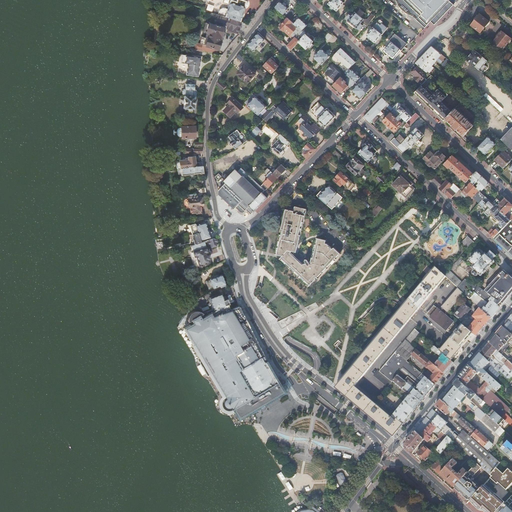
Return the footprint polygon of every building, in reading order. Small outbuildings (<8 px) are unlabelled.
[(220,15),(224,16),(243,23),(244,23),(250,15),(243,13),(246,4),(237,0),(225,0),(223,7),(220,6),(218,14),(220,15)] [(341,0),(331,0),(328,4),(329,4),(337,11),(344,2),(341,0)] [(398,0),(399,3),(401,5),(403,7),(405,9),(408,12),(411,14),(415,15),(416,15),(418,14),(420,16),(418,18),(422,21),(421,22),(425,27),(430,23),(428,21),(430,20),(431,21),(433,20),(434,21),(433,23),(435,24),(439,20),(438,18),(440,17),(441,16),(444,14),(444,13),(445,12),(446,11),(447,9),(448,8),(450,9),(454,4),(453,3),(451,4),(449,2),(451,1),(449,0),(398,0)] [(275,7),(283,14),(288,8),(280,1),(275,7)] [(440,17),(438,18),(439,20),(450,9),(448,8),(447,9),(446,11),(445,12),(444,13),(444,14),(441,16),(440,17)] [(346,19),(360,30),(365,24),(367,26),(375,16),(372,14),(368,19),(364,19),(362,17),(366,13),(361,9),(357,13),(355,12),(352,16),(350,14),(346,19)] [(480,12),(471,23),(481,31),(490,20),(480,12)] [(229,26),(227,30),(227,32),(232,34),(233,31),(237,33),(244,25),(242,24),(243,23),(224,16),(220,15),(219,18),(228,21),(226,25),(229,26)] [(293,24),(302,31),(307,25),(299,18),(295,15),(290,20),(293,24)] [(288,18),(279,28),(284,32),(285,31),(294,39),(295,38),(295,37),(302,31),(293,24),(290,20),(289,19),(288,18)] [(208,32),(206,37),(203,36),(201,42),(198,42),(196,43),(196,46),(198,48),(201,48),(200,51),(204,52),(216,53),(217,49),(218,49),(218,48),(221,41),(220,41),(220,39),(222,39),(223,35),(222,35),(224,28),(212,24),(213,22),(209,21),(208,23),(207,22),(204,31),(208,32)] [(376,42),(388,28),(382,23),(381,25),(377,22),(366,35),(375,43),(376,42)] [(295,37),(300,42),(299,42),(307,50),(309,48),(311,50),(315,45),(313,43),(314,42),(315,40),(315,38),(312,36),(310,35),(309,37),(306,34),(306,33),(306,32),(304,30),(303,31),(302,31),(302,30),(302,31),(295,37)] [(501,30),(493,41),(503,49),(511,37),(501,30)] [(387,38),(402,50),(407,44),(392,31),(387,38)] [(259,32),(246,47),(249,49),(250,48),(255,51),(265,39),(259,32)] [(294,39),(287,45),(292,50),(299,42),(295,38),(294,39)] [(383,49),(395,59),(401,51),(402,50),(387,38),(386,40),(390,43),(387,47),(386,46),(383,49)] [(432,46),(415,63),(427,72),(435,62),(442,54),(432,46)] [(335,55),(349,69),(356,62),(350,57),(351,56),(347,52),(346,53),(343,50),(344,49),(342,47),(335,55)] [(473,47),(465,56),(479,69),(484,63),(487,59),(473,47)] [(322,49),(313,57),(321,65),(330,56),(322,49)] [(201,57),(183,55),(181,64),(187,65),(186,76),(198,77),(201,57)] [(272,56),(264,65),(273,73),(279,66),(273,60),(275,59),(272,56)] [(415,77),(424,83),(431,76),(427,72),(415,63),(413,66),(415,67),(412,71),(416,75),(415,77)] [(246,65),(239,74),(240,76),(240,78),(242,80),(245,80),(248,83),(256,74),(246,65)] [(341,74),(332,65),(329,68),(330,70),(327,73),(335,81),(341,74)] [(345,73),(355,82),(360,77),(352,70),(351,70),(349,69),(345,73)] [(365,75),(368,77),(373,72),(371,69),(365,75)] [(257,78),(263,83),(267,79),(261,73),(257,78)] [(351,82),(349,84),(350,85),(349,86),(352,88),(357,83),(355,82),(345,73),(344,74),(349,79),(349,80),(351,82)] [(334,85),(343,93),(349,86),(346,83),(347,82),(341,77),(334,85)] [(469,81),(472,84),(471,86),(475,89),(476,87),(479,83),(472,78),(469,81)] [(218,84),(223,89),(226,85),(220,79),(218,84)] [(359,85),(367,93),(371,88),(363,80),(361,79),(357,83),(359,85)] [(437,86),(440,88),(448,94),(451,91),(439,82),(437,86)] [(183,91),(182,94),(183,96),(184,96),(195,97),(196,96),(196,91),(195,90),(194,90),(195,85),(185,84),(185,89),(184,89),(183,91)] [(415,92),(444,120),(446,118),(452,112),(441,101),(448,94),(440,88),(436,93),(434,95),(427,88),(423,84),(415,92)] [(353,91),(361,99),(367,93),(359,85),(353,91)] [(427,88),(434,95),(436,93),(429,86),(427,88)] [(184,97),(183,109),(194,109),(195,98),(195,97),(184,96),(184,97)] [(248,104),(250,106),(259,115),(265,108),(266,106),(255,96),(248,103),(248,104)] [(489,96),(486,98),(500,112),(503,110),(489,96)] [(244,106),(234,97),(230,102),(232,104),(226,110),(232,115),(238,109),(240,110),(244,106)] [(388,103),(382,97),(377,102),(371,109),(364,117),(370,123),(387,104),(388,103)] [(278,99),(271,107),(269,109),(272,112),(275,110),(284,119),(292,111),(283,102),(282,103),(278,99)] [(461,108),(465,112),(470,118),(473,115),(471,112),(464,105),(466,103),(463,101),(461,104),(463,106),(461,108)] [(315,113),(322,106),(319,102),(312,109),(315,113)] [(394,109),(405,120),(407,122),(409,120),(413,123),(419,116),(416,113),(412,116),(405,109),(400,105),(401,103),(400,102),(398,102),(392,107),(393,108),(394,109)] [(478,105),(471,112),(473,115),(476,117),(483,109),(478,105)] [(483,109),(476,117),(479,120),(480,121),(487,113),(490,109),(486,105),(483,109)] [(322,106),(315,113),(319,117),(326,109),(322,106)] [(265,108),(259,115),(262,117),(268,111),(265,108)] [(319,117),(318,118),(322,122),(321,123),(322,123),(326,127),(336,116),(328,108),(326,109),(319,117)] [(446,118),(464,135),(474,125),(456,108),(452,112),(446,118)] [(391,113),(403,123),(405,120),(394,109),(391,113)] [(383,121),(395,131),(401,125),(403,123),(391,113),(391,112),(383,121)] [(304,122),(299,127),(304,132),(303,133),(304,137),(307,137),(308,136),(310,138),(313,135),(315,132),(317,134),(322,129),(314,122),(311,125),(308,122),(311,119),(305,113),(301,117),(306,121),(304,122)] [(257,125),(253,130),(258,135),(262,130),(257,125)] [(195,138),(194,126),(181,127),(181,128),(181,137),(182,138),(195,138)] [(394,138),(391,141),(403,153),(411,145),(414,144),(416,142),(418,144),(421,141),(419,139),(424,134),(417,127),(405,139),(400,134),(396,139),(394,138)] [(511,127),(502,139),(508,145),(511,148),(511,127)] [(238,129),(230,135),(233,139),(238,135),(241,134),(238,129)] [(391,133),(386,138),(390,141),(396,135),(395,134),(393,134),(391,133)] [(246,136),(241,139),(244,143),(252,137),(249,134),(246,136)] [(279,139),(275,144),(274,143),(271,148),(278,155),(279,155),(280,155),(281,155),(282,154),(283,153),(283,152),(283,151),(282,151),(290,142),(281,134),(277,138),(279,139)] [(233,139),(231,140),(231,142),(232,144),(234,145),(236,148),(244,143),(241,139),(238,135),(233,139)] [(488,136),(478,147),(486,155),(496,143),(488,136)] [(366,146),(360,153),(369,162),(376,155),(370,149),(373,146),(368,141),(365,145),(366,146)] [(305,147),(306,149),(307,150),(303,154),(307,158),(316,149),(309,143),(305,147)] [(423,158),(427,162),(426,162),(430,166),(431,165),(435,169),(446,157),(441,152),(439,154),(438,153),(437,153),(437,154),(432,149),(423,158)] [(511,158),(504,150),(495,159),(504,167),(511,158)] [(450,167),(466,182),(468,180),(474,174),(452,155),(444,164),(449,168),(450,167)] [(181,159),(181,167),(200,166),(199,162),(195,162),(194,157),(189,157),(189,159),(181,159)] [(364,165),(355,157),(350,162),(349,162),(347,164),(347,165),(347,166),(356,174),(357,174),(362,178),(367,172),(362,168),(364,165)] [(398,162),(393,168),(396,171),(401,165),(398,162)] [(278,177),(283,172),(284,172),(286,170),(286,169),(287,168),(282,164),(276,170),(272,165),(268,168),(278,177)] [(178,167),(179,174),(182,173),(182,175),(194,174),(194,173),(200,173),(203,173),(203,165),(200,166),(181,167),(178,167)] [(226,183),(219,190),(219,194),(234,209),(235,208),(236,210),(237,208),(241,211),(241,212),(242,212),(243,212),(244,212),(244,211),(245,211),(246,209),(251,214),(254,211),(255,211),(260,206),(263,203),(268,198),(267,197),(270,195),(266,190),(261,186),(242,168),(238,172),(236,170),(233,172),(229,177),(226,174),(223,177),(225,180),(225,181),(226,183)] [(266,190),(278,177),(268,168),(265,171),(268,174),(267,176),(269,178),(261,186),(266,190)] [(474,174),(468,180),(473,185),(475,183),(482,176),(476,171),(474,174)] [(334,180),(340,186),(342,184),(349,190),(355,184),(341,172),(334,180)] [(402,174),(392,185),(401,193),(403,191),(408,196),(415,188),(410,184),(412,182),(402,174)] [(430,179),(438,187),(443,182),(434,174),(430,179)] [(386,180),(379,175),(377,178),(383,183),(386,180)] [(482,176),(475,183),(482,190),(480,191),(481,192),(489,183),(482,176)] [(440,188),(451,199),(461,188),(455,183),(452,185),(447,180),(440,188)] [(462,187),(479,202),(485,196),(481,192),(480,191),(473,185),(468,180),(466,182),(462,187)] [(473,185),(480,191),(482,190),(475,183),(473,185)] [(317,195),(328,205),(338,193),(329,185),(323,192),(321,191),(317,195)] [(368,196),(372,192),(366,187),(363,191),(368,196)] [(198,213),(201,213),(200,207),(200,206),(202,205),(202,202),(202,198),(197,198),(197,193),(189,194),(189,199),(190,199),(190,206),(191,206),(191,214),(195,214),(198,214),(198,213)] [(338,193),(328,205),(330,207),(341,196),(338,193)] [(485,204),(489,207),(485,212),(488,216),(490,214),(497,207),(493,203),(490,200),(485,196),(479,202),(477,205),(481,208),(485,204)] [(497,198),(493,203),(497,207),(501,202),(497,198)] [(501,202),(497,207),(500,210),(509,201),(505,198),(501,202)] [(500,210),(510,220),(511,220),(511,218),(511,211),(511,212),(510,214),(508,212),(511,207),(511,204),(509,201),(500,210)] [(379,204),(370,214),(375,217),(383,208),(379,204)] [(317,237),(311,261),(309,261),(308,259),(306,259),(305,261),(298,259),(291,252),(291,251),(296,252),(306,209),(295,207),(294,211),(286,209),(284,217),(286,217),(283,229),(281,229),(275,254),(283,256),(284,256),(284,259),(288,260),(285,263),(301,278),(302,277),(310,285),(317,277),(340,253),(334,247),(332,249),(327,244),(325,243),(326,240),(317,237)] [(490,214),(496,221),(498,220),(501,222),(499,224),(500,225),(499,225),(499,226),(501,228),(502,227),(503,228),(510,220),(500,210),(497,207),(490,214)] [(510,220),(503,228),(499,232),(493,238),(508,251),(511,246),(511,218),(511,220),(510,220)] [(188,223),(191,232),(207,228),(205,221),(195,223),(194,222),(188,223)] [(191,232),(194,242),(200,241),(199,239),(209,236),(207,228),(191,232)] [(490,234),(490,235),(493,238),(499,232),(497,229),(496,229),(494,231),(493,229),(489,233),(490,234)] [(468,236),(462,242),(469,249),(475,243),(468,236)] [(190,243),(192,250),(189,251),(194,266),(200,264),(201,265),(205,264),(205,262),(206,262),(208,260),(208,258),(210,257),(209,255),(207,255),(206,253),(207,252),(206,247),(205,248),(204,246),(209,244),(209,246),(211,247),(215,245),(216,243),(217,242),(216,239),(215,238),(214,238),(200,241),(194,242),(190,243)] [(470,260),(475,265),(473,267),(471,265),(469,266),(467,268),(468,268),(467,269),(474,275),(477,276),(479,274),(481,276),(494,261),(493,260),(496,256),(490,251),(487,255),(483,250),(480,253),(478,251),(470,260)] [(435,267),(421,285),(408,300),(413,304),(418,309),(445,276),(443,275),(435,267)] [(445,276),(455,286),(457,287),(461,283),(448,270),(443,275),(445,276)] [(511,277),(504,270),(485,291),(486,292),(492,297),(496,300),(494,302),(498,306),(511,289),(511,277)] [(207,281),(209,288),(213,287),(220,285),(220,287),(226,286),(222,274),(210,278),(210,279),(207,281)] [(455,286),(440,306),(447,312),(462,293),(457,287),(455,286)] [(486,292),(483,296),(489,300),(492,297),(486,292)] [(221,293),(210,297),(213,306),(211,307),(212,308),(202,312),(204,315),(210,311),(212,315),(230,310),(228,304),(229,303),(227,298),(223,300),(221,293)] [(470,300),(478,307),(491,319),(500,307),(498,306),(494,302),(496,300),(492,297),(489,300),(490,302),(485,308),(484,307),(487,303),(476,293),(470,300)] [(353,366),(336,388),(393,436),(403,424),(393,416),(391,417),(354,386),(416,312),(418,309),(413,304),(408,300),(406,302),(395,316),(382,332),(368,348),(353,366)] [(464,304),(454,315),(461,321),(470,309),(464,304)] [(427,315),(450,334),(457,325),(434,306),(426,315),(427,315)] [(186,324),(205,359),(199,362),(207,375),(210,373),(223,395),(222,395),(221,397),(220,398),(219,400),(219,401),(219,402),(219,403),(220,404),(220,405),(221,406),(223,408),(224,409),(225,409),(226,409),(227,409),(228,409),(229,409),(230,409),(231,408),(253,396),(254,398),(258,396),(259,396),(260,396),(262,396),(264,396),(266,395),(268,393),(269,393),(270,391),(272,390),(272,388),(274,386),(277,384),(276,382),(276,381),(273,377),(276,375),(266,359),(261,350),(252,332),(250,329),(245,319),(239,307),(230,310),(212,315),(210,311),(204,315),(201,317),(193,321),(192,321),(186,324)] [(472,321),(466,328),(476,336),(489,321),(491,319),(478,307),(475,311),(476,312),(473,317),(476,319),(474,322),(472,321)] [(511,323),(508,320),(503,326),(511,334),(511,323)] [(199,362),(205,359),(186,324),(183,326),(193,343),(202,359),(198,361),(199,362)] [(462,324),(450,338),(464,350),(476,336),(466,328),(462,324)] [(489,343),(497,351),(502,355),(504,352),(505,352),(508,350),(507,349),(510,345),(511,346),(511,334),(503,326),(489,343)] [(415,329),(405,340),(410,344),(420,334),(415,329)] [(449,340),(440,351),(454,363),(463,352),(464,350),(450,338),(449,340)] [(396,351),(412,365),(416,360),(411,355),(414,352),(417,355),(415,357),(418,361),(416,363),(420,367),(423,365),(433,374),(429,380),(435,385),(444,374),(428,360),(421,354),(410,344),(405,340),(396,351)] [(480,353),(488,361),(493,356),(495,354),(497,351),(489,343),(480,353)] [(428,360),(444,374),(454,363),(440,351),(434,346),(431,350),(436,354),(438,355),(441,357),(436,363),(430,358),(429,358),(428,360)] [(427,395),(435,385),(429,380),(412,365),(396,351),(379,371),(391,382),(392,381),(397,375),(424,398),(427,395)] [(497,351),(495,354),(502,361),(505,358),(502,355),(497,351)] [(469,366),(477,373),(483,379),(488,374),(483,369),(489,362),(488,361),(480,353),(469,366)] [(489,362),(496,368),(499,364),(500,363),(493,356),(488,361),(489,362)] [(511,369),(511,364),(505,358),(502,361),(511,369)] [(469,366),(458,379),(485,403),(493,410),(504,420),(511,426),(511,419),(505,412),(509,408),(490,390),(492,387),(486,382),(479,390),(470,381),(477,373),(469,366)] [(373,375),(387,386),(391,382),(379,371),(378,370),(373,375)] [(486,382),(492,387),(496,391),(501,386),(488,374),(483,379),(486,382)] [(279,380),(276,375),(273,377),(276,381),(276,382),(277,384),(274,386),(272,388),(272,390),(270,391),(269,393),(268,393),(266,395),(264,396),(262,396),(260,396),(259,396),(258,396),(254,398),(253,396),(231,408),(231,409),(232,410),(234,410),(236,410),(238,409),(240,409),(242,408),(246,414),(251,411),(253,403),(259,400),(261,400),(263,399),(265,399),(267,398),(269,397),(270,396),(272,395),(275,392),(276,389),(281,387),(281,386),(281,383),(279,380)] [(411,394),(405,401),(415,410),(420,403),(424,398),(397,375),(392,381),(406,393),(409,392),(411,394)] [(458,379),(453,385),(465,396),(467,394),(481,406),(483,406),(485,403),(458,379)] [(361,385),(374,396),(377,398),(381,393),(365,380),(361,385)] [(440,399),(453,410),(460,402),(466,407),(464,409),(469,413),(471,411),(473,413),(478,407),(465,396),(453,385),(440,399)] [(284,392),(281,386),(281,387),(276,389),(275,392),(272,395),(270,396),(269,397),(267,398),(265,399),(263,399),(261,400),(259,400),(253,403),(251,411),(284,392)] [(435,406),(445,415),(449,411),(452,414),(451,415),(453,417),(454,416),(456,419),(458,420),(460,417),(453,410),(440,399),(435,406)] [(405,401),(393,416),(403,424),(405,422),(412,414),(415,410),(405,401)] [(288,408),(279,411),(281,417),(299,411),(297,406),(291,408),(290,404),(287,405),(288,408)] [(478,407),(473,413),(499,437),(504,431),(499,426),(488,416),(478,407)] [(232,410),(231,409),(237,419),(246,414),(242,408),(240,409),(238,409),(236,410),(234,410),(232,410)] [(445,425),(447,423),(438,416),(439,415),(432,409),(426,417),(415,430),(427,441),(429,443),(432,446),(439,439),(443,443),(448,437),(455,443),(459,447),(462,450),(468,454),(472,459),(478,463),(482,467),(489,474),(499,463),(489,453),(486,451),(470,437),(468,435),(463,431),(459,435),(454,431),(452,433),(449,431),(450,431),(452,429),(447,425),(446,426),(445,425)] [(504,420),(493,410),(488,416),(499,426),(504,420)] [(458,422),(470,433),(468,435),(470,437),(471,437),(476,430),(461,417),(458,422)] [(415,430),(404,443),(405,447),(412,454),(423,441),(424,443),(425,443),(427,441),(415,430)] [(492,444),(476,430),(471,437),(487,451),(488,450),(492,444)] [(443,443),(436,450),(441,454),(449,445),(451,448),(455,443),(448,437),(443,443)] [(511,445),(508,441),(501,450),(511,459),(511,445)] [(424,445),(417,453),(422,457),(419,460),(423,464),(433,453),(424,445)] [(439,459),(432,466),(439,472),(446,465),(439,459)] [(454,459),(440,473),(455,487),(459,483),(462,479),(467,473),(468,473),(464,469),(459,474),(454,470),(459,464),(454,459)] [(459,483),(455,487),(469,500),(480,489),(470,479),(482,467),(478,463),(468,473),(467,473),(462,479),(459,483)] [(336,474),(336,476),(339,483),(340,484),(345,482),(346,480),(342,473),(341,473),(336,474)] [(492,477),(487,482),(492,487),(497,482),(492,477)] [(486,489),(484,491),(491,497),(498,504),(499,502),(486,489)] [(484,491),(474,501),(481,508),(491,497),(484,491)] [(491,497),(481,508),(484,511),(489,511),(498,504),(491,497)] [(474,501),(472,504),(480,511),(484,511),(481,508),(474,501)] [(508,506),(505,502),(495,511),(511,511),(511,510),(507,507),(508,506)]
